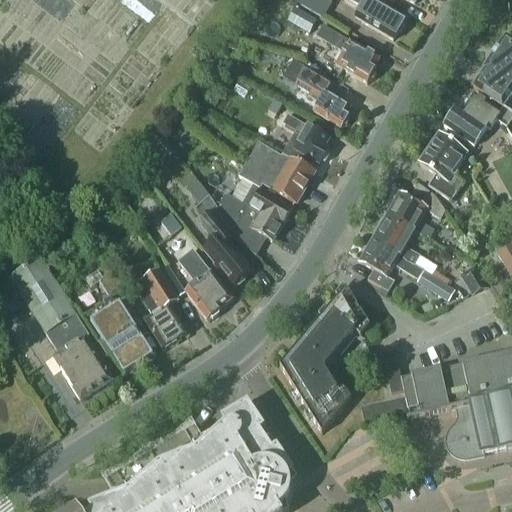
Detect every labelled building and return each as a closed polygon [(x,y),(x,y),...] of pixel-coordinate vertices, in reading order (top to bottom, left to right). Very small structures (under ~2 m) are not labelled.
[(393,43),(405,21),(376,4),(377,2),(372,0),(337,0),(358,12),(354,20),(393,43)] [(295,11),(288,23),(309,35),(316,24),(295,11)] [(375,73),(377,70),(375,69),(379,62),(323,28),(316,39),(343,55),(335,68),(367,87),(368,84),(373,83),(376,77),(375,73)] [(219,39),(217,48),(240,54),(242,45),(219,39)] [(511,43),(504,39),(483,71),(484,72),(472,90),(476,92),(502,110),(511,95),(511,43)] [(231,58),(224,54),(219,62),(226,66),(231,58)] [(286,60),(263,54),(261,62),(284,68),(286,60)] [(200,66),(212,73),(215,66),(204,60),(200,66)] [(310,67),(307,71),(325,82),(328,77),(310,67)] [(347,119),(349,117),(347,116),(351,109),(326,94),(331,86),(325,82),(307,71),(296,88),(309,96),(307,99),(318,106),(313,115),(340,131),(341,129),(346,128),(349,123),(347,119)] [(511,116),(502,110),(476,92),(462,113),(457,109),(443,129),(473,149),(486,130),(489,132),(495,123),(505,130),(511,120),(511,116)] [(282,108),(274,103),(267,114),(275,119),(282,108)] [(294,136),(282,157),(290,162),(290,161),(309,172),(313,164),(318,168),(320,164),(325,165),(328,158),(326,155),(328,151),(325,149),(329,142),(287,118),(287,119),(283,125),(281,129),(294,136)] [(154,137),(136,164),(144,170),(162,143),(154,137)] [(452,178),(467,156),(438,137),(418,166),(436,178),(429,190),(450,204),(463,186),(452,178)] [(290,162),(282,157),(281,158),(258,145),(238,180),(253,188),(253,187),(260,191),(262,188),(271,193),(271,194),(295,208),(314,175),(309,172),(290,161),(290,162)] [(241,171),(229,164),(223,174),(235,180),(241,171)] [(232,238),(254,258),(264,241),(272,245),(281,229),(282,230),(293,211),(260,192),(260,191),(253,187),(253,188),(241,207),(225,197),(216,211),(214,215),(232,238)] [(414,234),(428,243),(434,233),(419,225),(426,214),(440,222),(445,214),(434,199),(419,188),(410,203),(400,197),(398,200),(395,201),(392,206),(393,209),(388,218),(414,234)] [(233,251),(226,243),(232,238),(214,215),(216,211),(208,199),(192,212),(212,244),(201,252),(233,290),(234,288),(236,290),(251,277),(250,276),(252,275),(246,268),(247,267),(234,251),(233,251)] [(170,218),(161,226),(171,239),(181,232),(170,218)] [(414,234),(388,218),(383,225),(380,226),(377,231),(378,235),(373,243),(414,267),(423,273),(431,278),(437,269),(405,250),(414,234)] [(394,284),(387,280),(394,268),(408,277),(418,282),(423,273),(414,267),(373,243),(368,252),(364,253),(361,258),(362,262),(360,265),(373,273),(367,283),(388,295),(394,284)] [(510,278),(511,277),(511,248),(497,257),(510,278)] [(186,295),(185,295),(206,323),(208,321),(213,322),(218,318),(219,313),(221,312),(221,311),(231,303),(221,289),(221,286),(218,282),(215,281),(210,275),(193,253),(178,264),(196,287),(186,295)] [(80,403),(112,383),(85,341),(88,339),(75,318),(39,261),(9,280),(58,357),(52,360),(80,403)] [(110,302),(83,320),(98,344),(107,359),(111,356),(123,376),(151,359),(133,330),(139,326),(125,303),(126,302),(105,269),(86,282),(91,290),(99,285),(110,302)] [(177,301),(185,295),(186,295),(169,269),(160,274),(159,272),(134,288),(153,319),(145,324),(162,352),(186,337),(169,309),(178,303),(177,301)] [(488,291),(474,269),(459,278),(471,299),(488,291)] [(438,284),(432,296),(447,305),(454,294),(438,284)] [(279,370),(321,436),(350,402),(343,390),(336,394),(324,375),(325,370),(354,335),(360,340),(369,329),(345,291),(279,369),(279,370)] [(430,306),(421,309),(424,316),(433,312),(430,306)] [(511,354),(411,377),(411,378),(400,380),(401,381),(402,388),(403,394),(405,402),(408,414),(410,425),(411,424),(411,422),(457,412),(460,428),(459,428),(457,429),(455,430),(452,432),(451,434),(450,435),(449,436),(448,438),(448,439),(447,441),(447,443),(447,446),(447,449),(448,450),(450,454),(452,457),(456,460),(460,461),(464,462),(468,462),(482,459),(481,457),(511,450),(511,354)] [(395,356),(382,359),(383,365),(396,362),(395,356)] [(396,362),(383,365),(385,371),(398,369),(396,362)] [(398,369),(385,371),(386,378),(399,375),(398,369)] [(399,375),(386,378),(388,384),(401,381),(400,380),(399,375)] [(401,381),(388,384),(389,390),(402,388),(401,381)] [(402,388),(389,390),(390,397),(403,394),(402,388)] [(405,402),(399,403),(402,417),(403,417),(403,415),(408,414),(405,402)] [(399,403),(392,404),(395,418),(396,417),(397,417),(398,417),(399,417),(400,417),(401,417),(402,417),(399,403)] [(392,404),(386,406),(389,421),(390,421),(390,420),(391,420),(391,419),(392,419),(393,418),(394,418),(395,418),(392,404)] [(386,406),(380,407),(383,422),(384,422),(385,422),(386,422),(387,422),(388,421),(389,421),(386,406)] [(287,511),(288,511),(287,509),(286,507),(286,504),(287,501),(288,497),(289,493),(289,490),(291,487),(292,485),(294,484),(297,482),(246,407),(221,422),(226,429),(203,443),(192,424),(191,423),(171,440),(145,450),(124,468),(100,478),(101,479),(113,498),(89,511),(76,511),(76,510),(72,511),(287,511)] [(380,407),(373,408),(376,422),(377,422),(378,422),(379,422),(380,422),(381,422),(382,422),(383,422),(380,407)] [(373,408),(367,410),(370,424),(371,423),(372,423),(373,422),(374,422),(375,422),(376,422),(373,408)] [(367,410),(361,411),(364,427),(365,427),(365,426),(366,426),(367,426),(367,425),(368,425),(369,424),(370,424),(367,410)]
